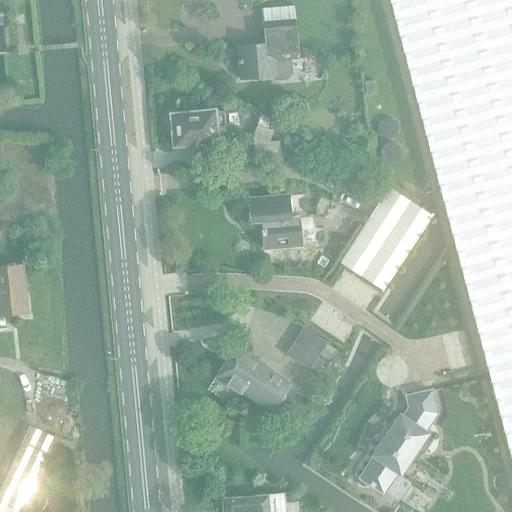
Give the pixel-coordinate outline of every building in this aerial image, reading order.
[(511,0),(389,0),(511,463),(511,0)] [(299,60),(295,20),(262,23),(264,45),(238,48),(241,80),(273,76),(274,82),(285,80),(287,80),(289,78),(291,76),(292,74),(291,61),(299,60)] [(314,48),(302,49),(302,58),(315,57),(314,48)] [(375,81),(364,82),(366,95),(376,93),(375,81)] [(224,133),(222,116),(214,113),(171,117),(171,121),(167,124),(168,133),(172,134),(174,150),(181,149),(182,152),(189,151),(189,153),(202,151),(201,150),(210,149),(217,148),(215,133),(224,133)] [(280,154),(278,142),(269,142),(273,131),(257,126),(253,138),(255,158),(280,155),(280,154)] [(389,188),(339,264),(381,291),(431,216),(427,213),(389,188)] [(289,196),(248,200),(250,223),(261,222),(263,249),(302,246),(302,242),(314,241),(312,217),(299,218),(299,216),(291,217),(289,196)] [(0,314),(26,312),(21,266),(0,267),(0,314)] [(309,369),(319,375),(327,363),(317,357),(318,355),(328,362),(335,351),(303,331),(287,356),(309,369)] [(291,384),(237,348),(217,377),(229,384),(228,386),(241,395),(242,393),(272,413),(291,384)] [(339,360),(348,365),(352,358),(344,353),(339,360)] [(408,407),(360,475),(385,492),(399,471),(402,473),(417,450),(424,454),(434,439),(426,434),(427,433),(425,432),(437,414),(432,389),(405,395),(408,407)] [(28,426),(0,488),(0,511),(3,511),(6,507),(17,511),(42,458),(52,436),(40,431),(28,426)] [(284,511),(283,493),(223,499),(223,511),(284,511)]
